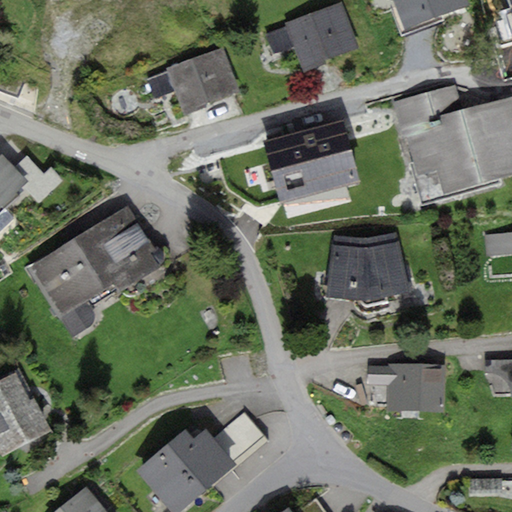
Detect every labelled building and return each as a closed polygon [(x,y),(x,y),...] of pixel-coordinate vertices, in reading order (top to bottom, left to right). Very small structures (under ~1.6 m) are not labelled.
[(466,0),(394,0),(405,32),(470,11),(466,0)] [(342,10),(266,36),(274,58),(295,51),(301,70),(356,51),(342,10)] [(222,58),(148,81),(154,99),(178,92),(184,112),(233,97),(222,58)] [(472,86),(394,106),(421,208),(502,188),(500,181),(511,178),(511,101),(478,110),(472,86)] [(0,155),(0,211),(28,185),(0,155)] [(129,212),(31,275),(75,343),(97,328),(92,304),(160,260),(129,212)] [(511,235),(490,236),(490,259),(511,257),(511,235)] [(362,253),(332,248),(325,300),(367,303),(412,294),(399,245),(362,253)] [(506,360),(485,360),(485,378),(507,378),(507,399),(511,399),(511,355),(506,355),(506,360)] [(392,375),(371,373),(370,388),(390,390),(389,410),(442,414),(445,373),(393,369),(392,375)] [(18,379),(0,387),(0,460),(47,437),(18,379)] [(188,434),(137,476),(166,511),(189,511),(239,472),(207,433),(195,443),(188,434)] [(103,511),(87,491),(59,511),(103,511)]
